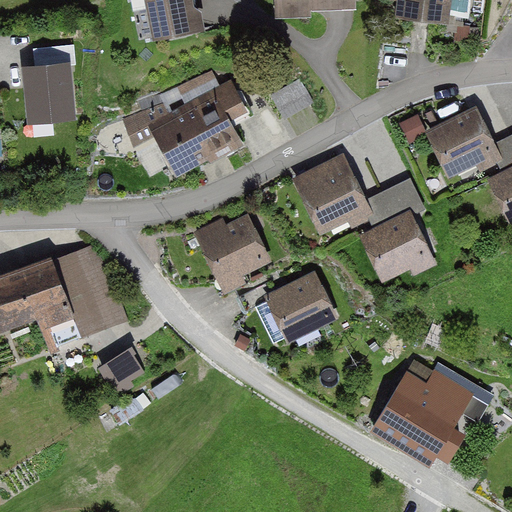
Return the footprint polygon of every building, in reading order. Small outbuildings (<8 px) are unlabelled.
[(199,0),(139,0),(147,40),(205,30),(199,0)] [(356,0),(272,0),(273,17),(308,16),(308,10),(357,9),(356,0)] [(449,0),(388,0),(385,22),(446,29),(449,0)] [(36,68),(24,69),(30,124),(78,120),(73,66),(78,66),(76,45),(34,49),(36,68)] [(151,119),(175,172),(240,141),(230,119),(246,111),(232,81),(151,119)] [(478,107),(424,130),(449,187),(499,165),(502,163),(493,145),(478,107)] [(502,163),(499,165),(502,169),(511,164),(511,134),(493,145),(502,163)] [(345,154),(295,179),(321,230),(348,216),(354,226),(368,219),(376,215),(368,200),(345,154)] [(511,164),(502,169),(486,177),(511,229),(511,228),(511,164)] [(411,178),(368,200),(376,215),(368,219),(373,228),(410,210),(414,216),(427,209),(411,178)] [(373,228),(357,236),(380,282),(409,267),(414,279),(439,266),(414,216),(410,210),(373,228)] [(225,216),(195,229),(225,293),(248,282),(245,276),(274,262),(252,213),(229,224),(225,216)] [(95,243),(55,259),(82,333),(124,317),(95,243)] [(53,254),(0,272),(0,327),(36,315),(49,351),(83,339),(82,333),(55,259),(53,254)] [(316,270),(264,294),(287,343),(339,319),(316,270)] [(136,346),(105,358),(116,385),(147,373),(136,346)] [(408,371),(369,431),(429,469),(477,396),(438,370),(428,384),(408,371)]
